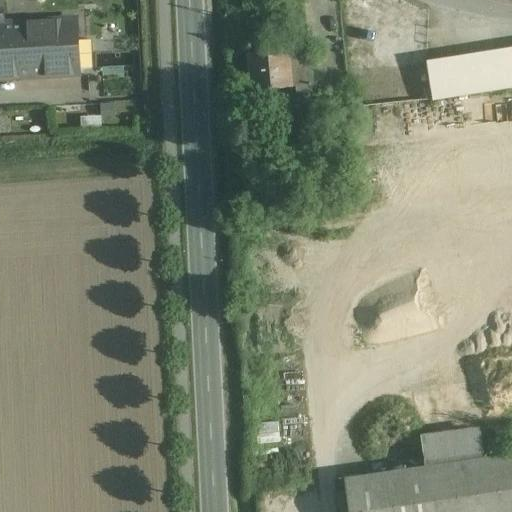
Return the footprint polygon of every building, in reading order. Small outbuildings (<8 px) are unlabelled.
[(1,0),(0,0),(0,79),(43,77),(79,75),(77,20),(3,25),(1,0)] [(511,49),(426,64),(432,101),(511,88),(511,49)] [(288,52),(249,55),(250,73),(248,73),(249,92),(265,91),(265,95),(277,94),(276,90),(291,88),(289,58),(288,52)] [(309,56),(289,58),(291,88),(296,88),(311,86),(309,56)] [(333,82),(322,83),(323,107),(335,106),(333,82)] [(345,82),(333,82),(335,106),(347,106),(345,82)] [(323,114),(299,116),(301,144),(325,142),(323,114)] [(281,442),(280,421),(253,423),(254,444),(281,442)] [(479,435),(421,444),(425,470),(346,481),(350,511),(511,511),(511,457),(483,462),(479,435)]
